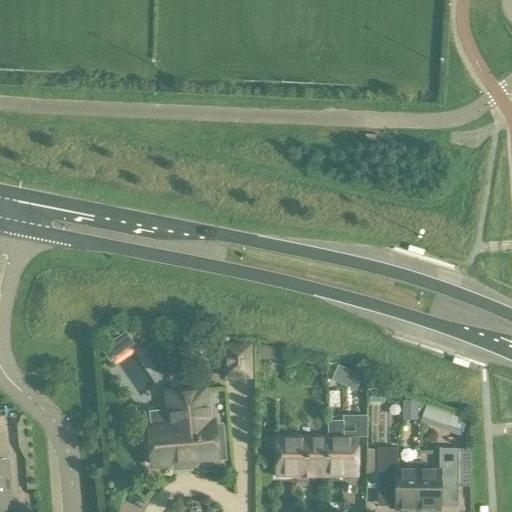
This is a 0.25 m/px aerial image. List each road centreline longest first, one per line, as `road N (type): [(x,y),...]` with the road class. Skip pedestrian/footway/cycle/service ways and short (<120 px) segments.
road 1 (unclassified): [(511,80),(468,113),(430,121),(146,116),(0,104)]
road 2 (secondary): [(27,231),(375,305),(511,356)]
road 3 (secondary): [(511,319),(368,265),(36,197)]
road 4 (residential): [(72,511),(60,432),(1,372)]
road 5 (residential): [(1,372),(3,310),(27,231)]
